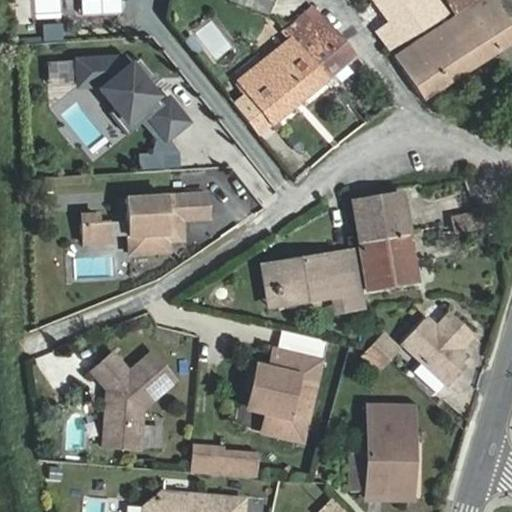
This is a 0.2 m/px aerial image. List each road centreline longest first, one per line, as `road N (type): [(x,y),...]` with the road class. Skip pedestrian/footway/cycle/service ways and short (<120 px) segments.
road 1 (residential): [(48,336),(177,285),(419,116)]
road 2 (residential): [(336,0),(419,116)]
